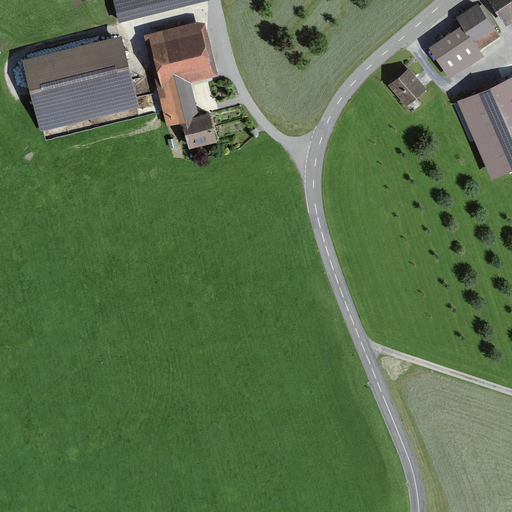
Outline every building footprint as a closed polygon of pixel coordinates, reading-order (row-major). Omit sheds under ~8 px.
[(116,0),(121,21),(206,0),(116,0)] [(511,0),(493,0),(509,23),(511,21),(511,0)] [(465,23),(432,45),(452,75),(484,54),(480,48),(502,33),(481,2),(460,16),(465,23)] [(207,20),(147,34),(168,123),(186,119),(192,146),(219,140),(213,112),(200,115),(192,82),(220,75),(207,20)] [(122,33),(25,57),(43,130),(140,106),(122,33)] [(410,67),(390,83),(408,104),(427,88),(410,67)] [(511,77),(460,100),(493,176),(511,167),(511,77)]
